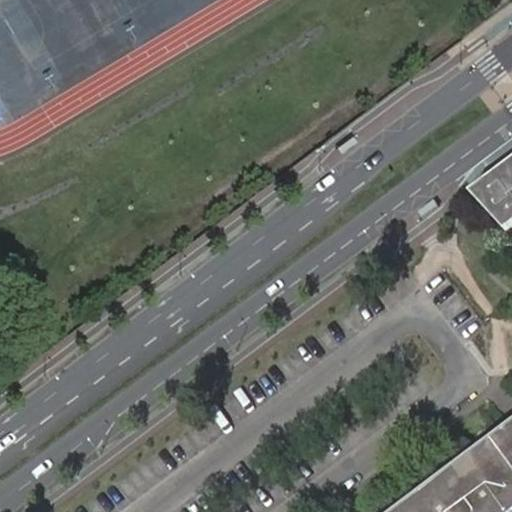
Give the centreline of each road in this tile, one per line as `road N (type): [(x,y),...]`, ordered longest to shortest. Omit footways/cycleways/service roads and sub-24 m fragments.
road 1 (secondary): [(0,504),(511,119)]
road 2 (secondary): [(265,235),(206,307),(0,463)]
road 3 (secondary): [(265,235),(0,434)]
road 4 (secondary): [(511,52),(265,235)]
road 5 (residential): [(290,511),(470,378)]
